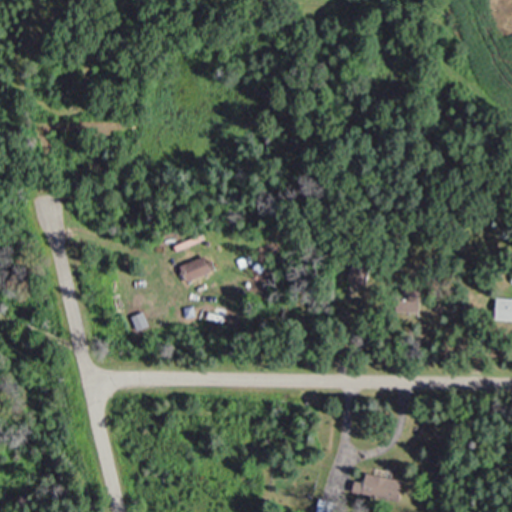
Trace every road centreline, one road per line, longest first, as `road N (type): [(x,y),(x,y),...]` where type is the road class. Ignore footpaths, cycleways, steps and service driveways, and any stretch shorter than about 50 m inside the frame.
road 1 (residential): [(97,386),(121,375),(511,381)]
road 2 (residential): [(119,511),(52,211)]
road 3 (track): [(50,0),(54,18),(28,77),(52,211)]
